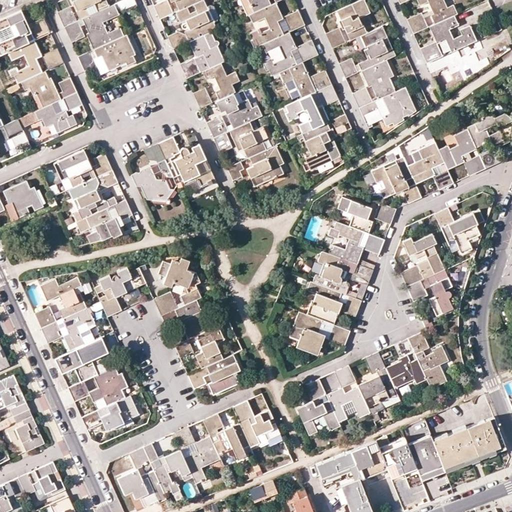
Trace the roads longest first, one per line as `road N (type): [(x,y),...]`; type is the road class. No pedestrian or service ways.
road 1 (residential): [(299,378),(354,351),(402,215),(483,177),(511,178)]
road 2 (tertiary): [(511,435),(477,334),(511,205)]
road 3 (residential): [(0,271),(72,439)]
road 4 (residential): [(300,0),(357,129)]
road 5 (unknown): [(385,262),(410,319),(354,351)]
